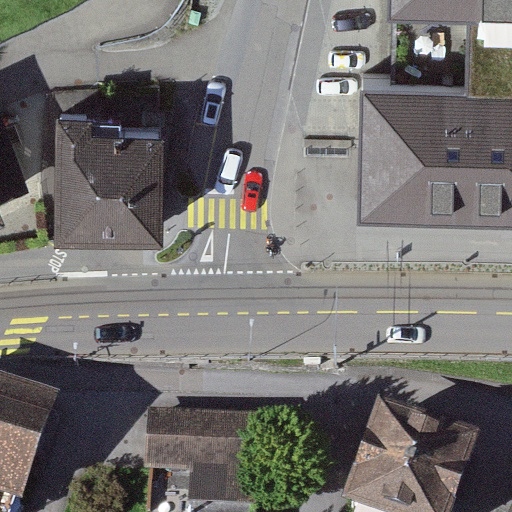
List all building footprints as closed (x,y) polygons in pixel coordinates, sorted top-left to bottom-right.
[(511,0),(467,0),(466,72),(360,71),(359,204),(511,205),(511,0)] [(166,130),(60,126),(56,231),(162,235),(166,130)] [(21,511),(56,407),(0,388),(0,511),(21,511)] [(457,511),(479,448),(375,414),(342,511),(457,511)] [(265,423),(149,416),(145,469),(192,472),(190,507),(259,511),(265,423)]
